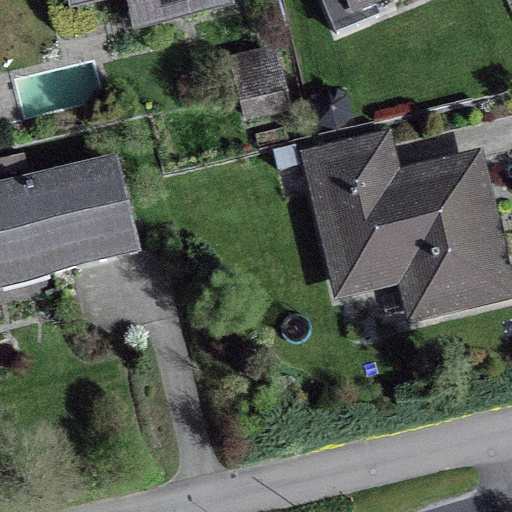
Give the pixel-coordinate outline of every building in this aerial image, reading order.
[(232,0),(67,0),(70,11),(114,0),(125,0),(133,32),(234,8),(232,0)] [(381,17),(377,6),(392,0),(321,0),(335,35),(381,17)] [(275,45),(229,57),(246,127),(293,115),(275,45)] [(297,145),(273,151),(279,174),(302,169),(334,302),(398,287),(407,327),(511,301),(511,270),(483,150),(401,169),(392,131),(299,153),(297,145)] [(6,299),(52,288),(50,277),(139,257),(116,157),(30,177),(24,155),(0,160),(0,290),(4,290),(6,299)]
